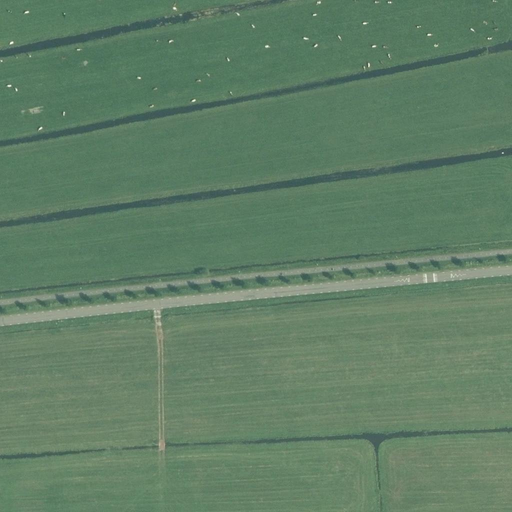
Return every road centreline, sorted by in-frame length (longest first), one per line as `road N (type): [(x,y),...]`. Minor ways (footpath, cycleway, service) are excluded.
road 1 (unclassified): [(0,322),(511,270)]
road 2 (track): [(155,305),(161,440)]
